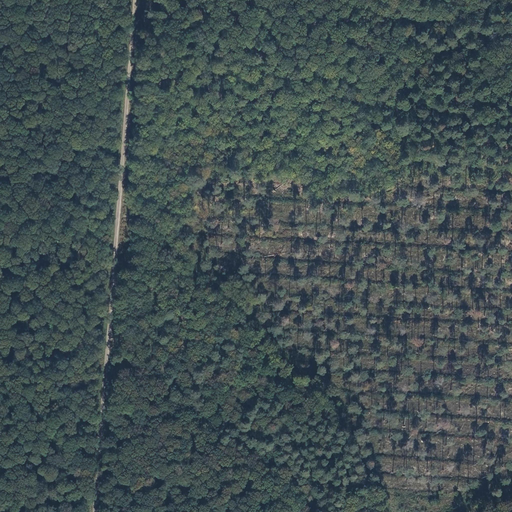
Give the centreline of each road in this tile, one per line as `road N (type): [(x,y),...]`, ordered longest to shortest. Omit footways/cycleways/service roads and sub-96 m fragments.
road 1 (track): [(134,0),(117,282)]
road 2 (track): [(117,282),(100,511)]
